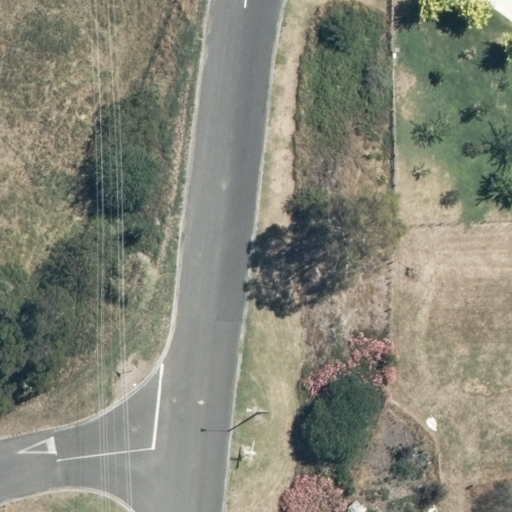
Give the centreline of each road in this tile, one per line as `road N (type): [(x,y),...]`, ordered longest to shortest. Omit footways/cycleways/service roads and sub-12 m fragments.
road 1 (residential): [(234,0),(194,448)]
road 2 (residential): [(194,448),(0,470)]
